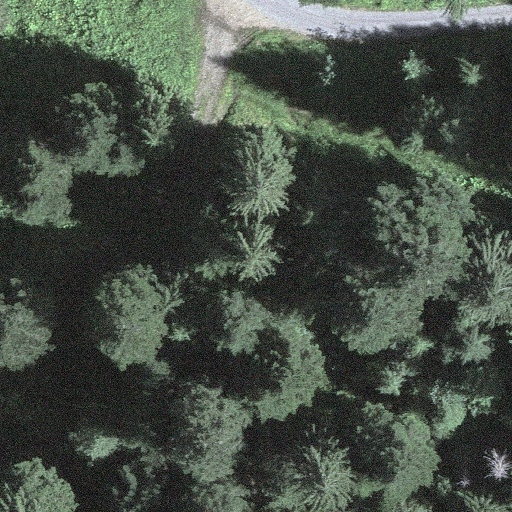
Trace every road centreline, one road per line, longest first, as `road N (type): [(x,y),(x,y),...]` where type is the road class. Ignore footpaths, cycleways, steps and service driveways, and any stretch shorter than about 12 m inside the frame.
road 1 (track): [(235,0),(189,153),(50,313),(0,419)]
road 2 (track): [(212,77),(511,165)]
road 3 (track): [(511,11),(320,20),(248,0)]
